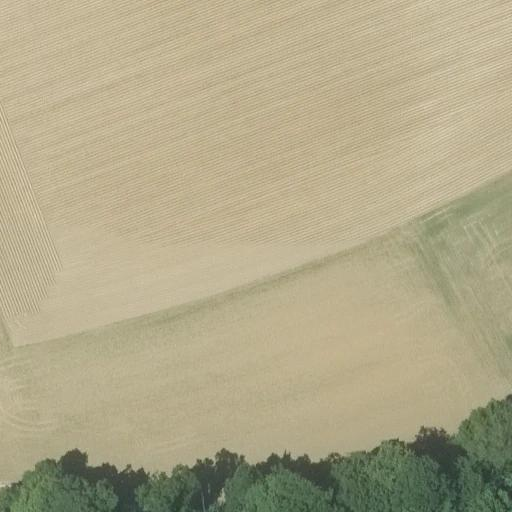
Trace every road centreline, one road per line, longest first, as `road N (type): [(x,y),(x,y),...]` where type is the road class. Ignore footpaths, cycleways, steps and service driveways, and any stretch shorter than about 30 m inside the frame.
road 1 (track): [(511,430),(405,475),(273,511)]
road 2 (track): [(361,511),(511,480)]
